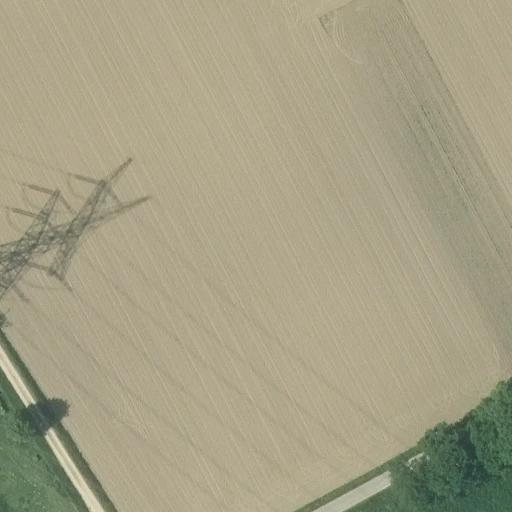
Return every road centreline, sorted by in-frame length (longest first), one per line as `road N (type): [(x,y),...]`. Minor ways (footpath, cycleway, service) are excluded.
road 1 (unclassified): [(328,511),(511,413)]
road 2 (track): [(95,511),(0,359)]
